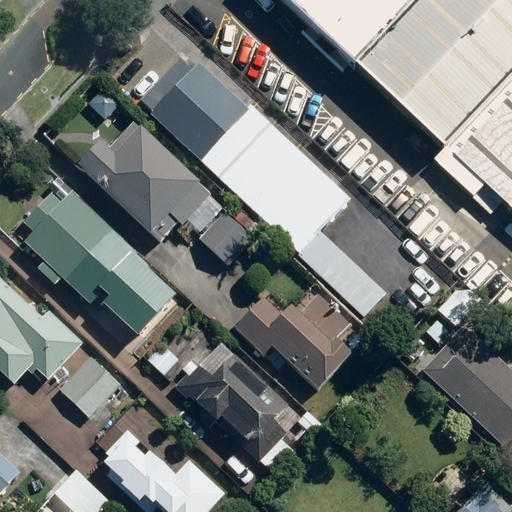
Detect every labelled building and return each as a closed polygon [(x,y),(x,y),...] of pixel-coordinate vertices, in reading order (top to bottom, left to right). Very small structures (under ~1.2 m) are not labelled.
[(291,0),(339,45),(380,0),(291,0)] [(511,46),(511,0),(380,0),(339,45),(433,131),(511,46)] [(197,70),(185,59),(146,101),(305,249),(353,198),(205,61),(197,70)] [(511,59),(441,136),(511,201),(511,59)] [(191,225),(220,194),(147,123),(119,152),(106,140),(85,161),(165,237),(183,218),(191,225)] [(68,203),(56,192),(30,220),(42,231),(31,242),(49,259),(42,266),(63,285),(70,278),(97,304),(115,285),(150,318),(181,285),(80,190),(68,203)] [(257,241),(227,212),(202,238),(231,267),(257,241)] [(51,316),(4,273),(0,278),(0,363),(21,383),(39,363),(54,377),(89,340),(57,310),(51,316)] [(312,308),(304,300),(292,313),(271,293),(238,328),(267,356),(278,344),(324,388),(358,353),(344,339),(359,323),(327,292),(312,308)] [(511,364),(466,321),(425,364),(511,448),(511,364)] [(226,334),(179,385),(277,474),(323,422),(226,334)] [(94,418),(125,383),(95,356),(64,390),(94,418)] [(0,431),(3,429),(0,425),(0,500),(2,503),(36,467),(0,431)] [(182,472),(160,448),(152,456),(129,432),(108,452),(151,497),(154,493),(172,511),(214,511),(232,495),(196,458),(182,472)] [(75,470),(55,490),(73,508),(69,511),(94,511),(106,501),(75,470)] [(511,511),(511,507),(492,487),(466,511),(511,511)]
